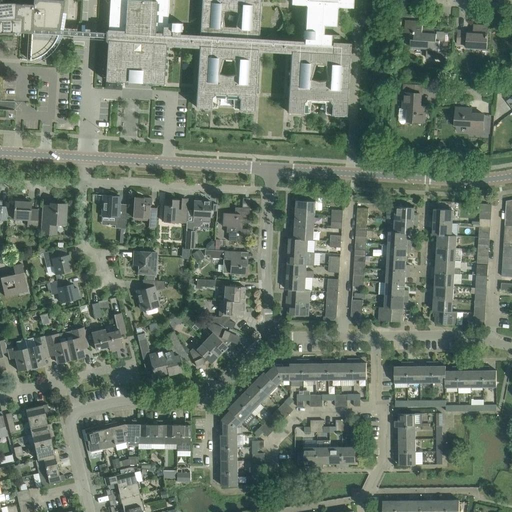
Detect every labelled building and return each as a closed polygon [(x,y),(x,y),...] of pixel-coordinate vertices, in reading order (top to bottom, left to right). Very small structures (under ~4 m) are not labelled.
[(59,33),(59,30),(60,28),(64,0),(33,0),(33,4),(15,3),(10,3),(4,3),(0,2),(0,32),(4,32),(8,32),(15,32),(20,32),(31,33),(30,60),(34,59),(35,59),(38,57),(40,56),(42,55),(44,53),(46,52),(49,50),(50,48),(52,46),(53,45),(53,44),(55,41),(56,39),(57,37),(58,36),(58,34),(59,33)] [(108,41),(105,81),(131,82),(132,70),(138,70),(138,82),(163,84),(166,44),(199,46),(196,107),(211,108),(211,97),(212,97),(214,95),(214,94),(238,95),(238,96),(239,98),(240,98),(239,109),(254,110),(258,49),(291,51),(288,112),(303,113),(303,102),(304,102),(306,100),(306,99),(329,100),(329,102),(331,104),(331,115),(346,116),(350,43),(339,42),(339,35),(323,34),(323,25),(336,26),(337,8),(338,6),(352,7),(352,0),(291,0),(291,4),(305,5),(306,6),(305,30),(303,30),(302,38),(304,38),(304,43),(258,40),(260,0),(202,0),(200,37),(179,35),(180,31),(182,31),(182,23),(171,22),(172,0),(109,0),(108,31),(106,31),(105,41),(108,41)] [(446,59),(447,53),(448,32),(437,31),(437,28),(429,28),(429,33),(422,33),(423,22),(405,21),(405,32),(412,33),(412,39),(411,39),(410,48),(427,49),(426,58),(439,59),(446,59)] [(473,33),(467,33),(467,31),(458,30),(457,44),(467,44),(466,48),(487,49),(489,26),(474,25),(473,33)] [(422,85),(412,85),(405,84),(403,108),(408,109),(408,121),(425,122),(426,106),(421,106),(422,85)] [(483,132),(484,114),(472,114),(472,109),(456,108),(455,125),(468,126),(467,131),(483,132)] [(499,115),(500,110),(495,110),(494,120),(502,121),(503,115),(499,115)] [(126,229),(127,218),(127,208),(119,208),(120,196),(103,195),(102,216),(115,217),(114,228),(126,229)] [(156,227),(157,218),(157,208),(150,208),(150,205),(151,206),(152,198),(134,197),(133,217),(133,220),(148,221),(148,226),(156,227)] [(186,223),(187,221),(187,220),(187,210),(178,209),(178,200),(165,199),(163,222),(186,223)] [(0,219),(7,220),(8,216),(8,207),(1,206),(2,200),(0,200),(0,219)] [(315,214),(315,211),(316,201),(297,200),(297,207),(293,207),(292,213),(315,214)] [(38,227),(38,220),(39,210),(31,209),(31,202),(14,201),(13,219),(28,219),(27,226),(38,227)] [(194,201),(193,216),(193,222),(187,221),(186,223),(186,230),(185,248),(194,249),(195,230),(193,230),(194,227),(199,227),(203,224),(203,221),(210,221),(211,202),(194,201)] [(56,234),(57,224),(65,225),(66,204),(51,203),(50,205),(42,205),(41,233),(56,234)] [(414,214),(415,207),(398,206),(398,204),(388,203),(387,219),(395,219),(418,221),(418,215),(414,214)] [(228,241),(237,241),(247,242),(248,229),(242,229),(243,223),(249,223),(249,208),(235,207),(234,214),(223,213),(222,225),(227,226),(226,232),(228,233),(228,241)] [(357,217),(368,217),(369,208),(358,208),(357,217)] [(453,223),(453,220),(453,210),(435,209),(434,216),(430,215),(430,221),(453,223)] [(314,227),(315,214),(292,213),(296,214),(296,220),(292,220),(291,226),(314,227)] [(332,221),(331,228),(342,229),(342,228),(343,222),(343,216),(332,215),(332,221)] [(418,227),(418,221),(395,219),(395,231),(395,232),(408,233),(413,233),(414,226),(418,227)] [(452,235),(453,223),(430,221),(430,227),(434,228),(433,235),(438,235),(439,234),(452,235)] [(313,240),(314,227),(291,226),(291,232),(295,232),(295,238),(295,239),(308,239),(313,240)] [(395,232),(395,231),(389,231),(388,244),(411,246),(412,240),(408,240),(408,233),(395,232)] [(457,235),(452,235),(439,234),(438,235),(438,241),(434,241),(433,247),(456,248),(457,235)] [(295,239),(295,238),(290,238),(289,245),(285,245),(285,251),(307,252),(308,239),(295,239)] [(411,246),(388,244),(382,244),(381,257),(388,257),(407,258),(407,252),(411,252),(411,246)] [(456,261),(456,248),(433,247),(433,253),(437,253),(437,260),(456,261)] [(199,249),(192,254),(196,261),(204,256),(199,249)] [(241,252),(224,251),(205,249),(204,255),(209,255),(209,258),(223,259),(222,273),(245,274),(246,260),(240,260),(241,252)] [(69,254),(67,254),(56,257),(55,250),(43,253),(46,267),(53,265),(55,275),(70,271),(69,267),(72,267),(69,254)] [(134,251),(134,265),(139,265),(138,273),(146,274),(146,280),(154,280),(156,252),(144,252),(135,251),(134,251)] [(315,253),(307,252),(285,251),(285,257),(289,257),(288,264),(307,265),(314,265),(315,253)] [(7,255),(5,255),(0,255),(0,263),(8,264),(12,263),(15,274),(0,277),(5,296),(19,293),(18,289),(27,287),(21,264),(16,265),(14,256),(7,255)] [(340,267),(340,257),(329,256),(329,266),(340,267)] [(406,265),(407,258),(388,257),(387,270),(410,271),(410,265),(406,265)] [(432,266),(432,272),(455,274),(460,274),(461,269),(455,268),(456,261),(437,260),(436,267),(432,266)] [(306,270),(307,265),(288,264),(288,270),(284,270),(283,276),(306,277),(314,278),(314,271),(306,270)] [(488,275),(488,264),(477,264),(477,272),(473,272),(473,274),(488,275)] [(410,277),(410,271),(387,270),(386,282),(405,283),(406,277),(410,277)] [(454,286),(455,274),(432,272),(432,278),(436,278),(435,285),(454,286)] [(305,289),(306,277),(283,276),(283,282),(287,282),(287,289),(289,289),(305,289)] [(60,302),(69,300),(79,298),(77,288),(73,289),(72,284),(65,286),(63,279),(48,282),(51,294),(58,292),(60,302)] [(216,280),(197,279),(197,286),(215,287),(216,280)] [(146,280),(142,280),(145,289),(137,291),(137,292),(138,292),(139,295),(138,295),(142,310),(145,309),(146,314),(148,315),(157,312),(158,311),(157,306),(158,306),(155,291),(165,288),(163,281),(154,280),(146,280)] [(405,290),(405,283),(386,282),(385,295),(408,296),(409,290),(405,290)] [(245,287),(235,286),(221,285),(220,293),(224,293),(224,300),(244,301),(245,287)] [(453,299),(454,286),(435,285),(435,292),(431,291),(430,297),(453,299)] [(310,289),(305,289),(289,289),(289,302),(310,303),(310,289)] [(408,302),(408,296),(385,295),(385,307),(401,308),(401,309),(404,309),(404,302),(408,302)] [(452,311),(453,299),(430,297),(430,303),(434,304),(434,311),(436,311),(436,310),(452,311)] [(244,301),(224,300),(220,300),(219,317),(213,316),(212,320),(223,325),(232,329),(235,323),(229,320),(229,318),(236,319),(236,315),(243,315),(244,301)] [(102,317),(99,302),(92,304),(95,319),(102,317)] [(309,316),(310,303),(289,302),(288,315),(309,316)] [(337,317),(338,305),(327,304),(326,311),(326,317),(337,317)] [(352,305),(351,319),(362,320),(363,306),(352,305)] [(385,307),(380,307),(379,320),(400,322),(401,309),(401,308),(385,307)] [(457,311),(452,311),(436,310),(436,311),(435,324),(456,325),(457,311)] [(109,346),(109,350),(123,347),(120,334),(126,333),(122,313),(114,314),(117,330),(106,332),(106,333),(109,346)] [(230,332),(222,329),(223,327),(213,323),(208,328),(210,330),(212,333),(205,341),(219,355),(228,347),(223,342),(225,339),(227,340),(230,332)] [(71,359),(85,356),(83,348),(88,346),(84,329),(84,327),(65,332),(71,359)] [(105,329),(92,332),(91,328),(84,329),(88,346),(91,346),(91,344),(92,343),(94,350),(109,346),(106,333),(106,332),(105,329)] [(71,359),(65,332),(45,337),(49,353),(49,356),(55,354),(57,363),(71,359)] [(176,350),(182,347),(173,332),(167,335),(173,345),(162,348),(163,351),(168,372),(168,373),(168,375),(183,371),(179,355),(176,350)] [(149,354),(150,354),(146,338),(145,333),(137,334),(142,357),(149,355),(149,354)] [(49,353),(45,337),(45,335),(34,338),(35,345),(27,347),(32,368),(42,365),(42,366),(46,365),(43,354),(49,353)] [(211,364),(219,355),(205,341),(197,349),(194,346),(190,351),(197,366),(204,363),(204,361),(206,359),(211,364)] [(13,347),(12,343),(6,344),(8,352),(9,359),(15,357),(18,371),(32,368),(27,347),(14,350),(13,347)] [(163,351),(150,354),(149,354),(149,355),(154,376),(168,373),(168,372),(163,351)] [(316,379),(316,363),(309,363),(309,359),(303,360),(304,380),(316,379)] [(316,379),(329,379),(329,359),(323,359),(323,363),(316,363),(316,379)] [(341,379),(341,363),(335,363),(335,359),(329,359),(329,379),(341,379)] [(341,379),(354,379),(354,359),(348,359),(348,363),(341,363),(341,379)] [(354,379),(367,379),(367,363),(360,363),(360,359),(354,359),(354,379)] [(291,380),(304,380),(303,360),(297,360),(297,364),(290,364),(290,366),(291,380)] [(395,383),(408,382),(408,362),(402,362),(402,366),(395,367),(395,383)] [(421,382),(420,366),(414,366),(414,362),(408,362),(408,382),(421,382)] [(421,382),(433,382),(433,362),(427,362),(427,366),(420,366),(421,382)] [(445,371),(446,371),(446,366),(439,366),(439,362),(433,362),(433,382),(446,382),(445,371)] [(291,380),(290,366),(278,367),(276,365),(272,369),(283,380),(291,380)] [(471,387),(484,387),(484,366),(478,366),(478,371),(471,371),(471,387)] [(484,387),(497,386),(497,370),(490,370),(490,366),(484,366),(484,387)] [(446,387),(459,387),(458,367),(452,367),(452,371),(446,371),(445,371),(446,382),(446,387)] [(471,387),(471,371),(464,371),(464,367),(458,367),(459,387),(471,387)] [(278,385),(283,380),(272,369),(267,374),(278,385)] [(278,385),(267,374),(265,372),(256,381),(269,394),(278,385)] [(260,403),(269,394),(256,381),(247,390),(260,403)] [(251,412),(260,403),(247,390),(238,400),(251,412)] [(323,400),(329,400),(329,394),(316,395),(317,406),(323,406),(323,400)] [(335,406),(342,406),(342,394),(329,394),(329,400),(335,400),(335,406)] [(348,400),(354,400),(354,394),(342,394),(342,406),(348,406),(348,400)] [(310,407),(317,406),(316,395),(304,395),(304,400),(310,400),(310,407)] [(294,401),(290,397),(281,406),(289,414),(294,410),(289,405),(294,401)] [(242,421),(251,412),(238,400),(229,409),(231,410),(242,421)] [(29,422),(46,418),(44,412),(48,411),(47,404),(26,409),(29,422)] [(285,419),(289,414),(281,406),(272,415),(276,419),(281,414),(285,419)] [(237,426),(242,421),(231,410),(226,415),(237,426)] [(9,427),(14,425),(11,413),(6,414),(9,427)] [(422,413),(399,413),(399,420),(395,421),(395,426),(416,426),(422,426),(422,413)] [(238,434),(237,426),(226,415),(222,420),(224,422),(224,434),(238,434)] [(272,423),(276,419),(272,415),(263,424),(271,433),(276,428),(272,423)] [(32,435),(53,430),(51,423),(47,424),(46,418),(29,422),(32,435)] [(132,424),(125,424),(126,441),(127,446),(138,446),(138,443),(137,443),(137,441),(138,441),(138,420),(132,420),(132,424)] [(151,443),(152,424),(145,424),(145,420),(138,420),(138,441),(137,441),(137,443),(138,443),(151,443)] [(152,424),(151,443),(164,444),(164,420),(159,420),(159,424),(152,424)] [(164,420),(164,444),(177,444),(177,424),(171,424),(171,420),(164,420)] [(305,432),(317,432),(317,420),(311,420),(311,426),(305,427),(305,432)] [(330,432),(330,426),(324,426),(324,420),(317,420),(317,432),(330,432)] [(330,432),(343,432),(342,420),(336,420),(336,426),(330,426),(330,432)] [(355,426),(351,426),(349,426),(349,420),(342,420),(343,432),(355,432),(355,426)] [(126,441),(125,424),(117,425),(116,421),(110,423),(115,443),(126,441)] [(177,451),(190,451),(191,421),(185,421),(185,425),(177,424),(177,444),(177,451)] [(115,444),(115,443),(110,423),(104,424),(105,428),(98,430),(103,449),(115,446),(115,444)] [(268,437),(271,433),(263,424),(255,433),(259,437),(263,432),(268,437)] [(400,439),(416,439),(416,426),(395,426),(395,432),(399,432),(400,439)] [(103,449),(98,430),(92,432),(91,428),(84,429),(90,452),(103,449)] [(35,447),(52,443),(50,437),(54,436),(53,430),(32,435),(35,447)] [(218,447),(238,447),(238,434),(224,434),(221,434),(222,441),(218,441),(218,447)] [(396,452),(416,451),(416,439),(400,439),(400,446),(396,446),(396,452)] [(330,440),(317,440),(318,447),(318,467),(324,467),(324,463),(330,463),(330,447),(330,440)] [(36,460),(59,455),(57,449),(53,449),(52,443),(35,447),(38,460),(36,460)] [(222,460),(238,460),(238,447),(218,447),(218,453),(222,453),(222,460)] [(265,453),(258,453),(258,447),(253,447),(253,460),(265,459),(265,453)] [(312,467),(318,467),(317,447),(304,447),(305,463),(312,463),(312,467)] [(337,467),(343,467),(343,447),(330,447),(330,463),(337,463),(337,467)] [(343,467),(349,467),(349,463),(356,463),(356,447),(343,447),(343,467)] [(416,464),(416,454),(416,451),(396,452),(396,458),(400,458),(400,465),(416,464)] [(39,473),(58,468),(56,462),(60,461),(59,455),(36,460),(39,473)] [(12,456),(0,458),(0,460),(1,464),(13,461),(12,456)] [(138,456),(128,456),(128,459),(129,461),(129,463),(129,465),(134,465),(138,465),(138,456)] [(111,460),(114,468),(120,467),(118,458),(111,460)] [(259,472),(259,468),(259,466),(265,466),(265,459),(253,460),(253,472),(259,472)] [(218,473),(238,472),(238,460),(222,460),(222,467),(218,467),(218,473)] [(105,463),(99,465),(100,472),(107,470),(105,463)] [(114,476),(104,478),(106,485),(108,485),(109,489),(110,489),(118,487),(138,482),(135,471),(134,467),(130,467),(120,470),(121,474),(114,476)] [(39,473),(42,486),(65,480),(63,474),(59,475),(58,468),(39,473)] [(238,485),(238,475),(238,472),(218,473),(218,479),(222,479),(222,486),(238,485)] [(259,478),(259,476),(259,472),(253,472),(253,479),(254,479),(254,485),(265,485),(265,478),(259,478)] [(119,498),(138,494),(137,487),(139,487),(138,482),(118,487),(120,493),(118,494),(119,498)] [(17,498),(30,495),(29,489),(27,489),(21,491),(16,492),(17,498)] [(123,509),(143,505),(142,499),(140,500),(138,494),(119,498),(120,503),(122,503),(123,509)] [(19,504),(32,501),(30,495),(17,498),(19,504)] [(408,511),(421,511),(421,500),(409,501),(408,511)] [(421,511),(434,511),(434,500),(421,500),(421,511)] [(434,511),(446,511),(447,500),(434,500),(434,511)] [(459,511),(460,510),(460,500),(447,500),(446,511),(459,511)] [(20,510),(33,507),(32,501),(19,504),(20,510)] [(383,511),(396,511),(396,501),(383,501),(383,511)] [(396,511),(408,511),(409,501),(396,501),(396,511)]
